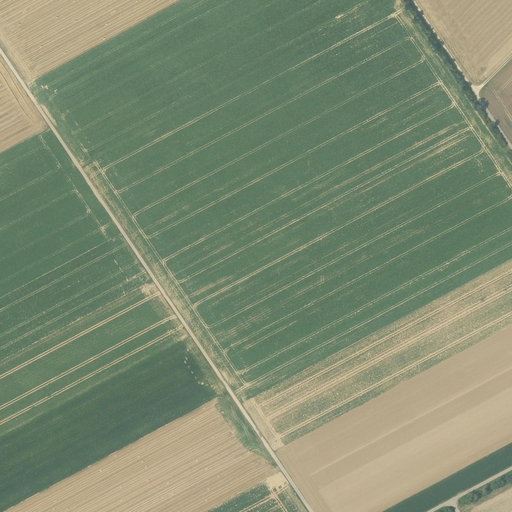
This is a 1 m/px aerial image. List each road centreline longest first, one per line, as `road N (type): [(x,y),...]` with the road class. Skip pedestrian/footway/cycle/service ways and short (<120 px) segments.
road 1 (track): [(0,50),(310,511)]
road 2 (track): [(410,0),(511,148)]
